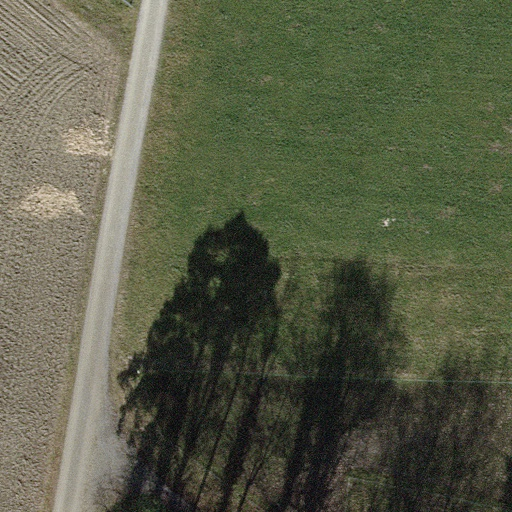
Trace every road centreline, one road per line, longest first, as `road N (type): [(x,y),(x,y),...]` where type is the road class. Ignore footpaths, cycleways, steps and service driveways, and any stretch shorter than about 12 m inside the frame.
road 1 (track): [(155,0),(68,511)]
road 2 (track): [(187,511),(82,432)]
